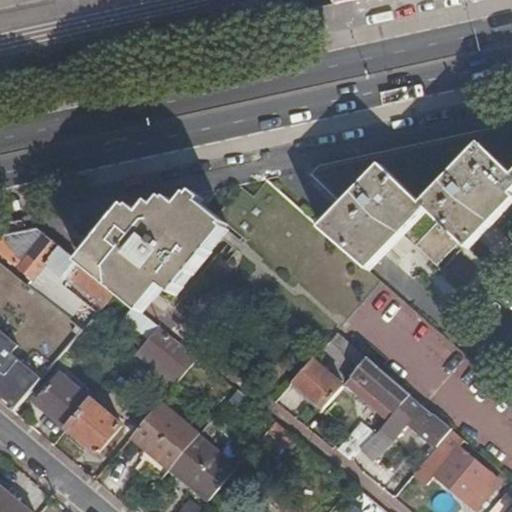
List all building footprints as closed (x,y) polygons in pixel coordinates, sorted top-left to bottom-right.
[(511,127),(494,132),(511,148),(511,127)] [(511,148),(494,132),(437,144),(506,207),(511,201),(511,148)] [(506,207),(437,144),(352,163),(416,221),(427,210),(467,248),(506,207)] [(416,221),(352,163),(321,170),(313,179),(345,209),(323,232),(367,271),(416,221)] [(135,209),(96,257),(151,302),(164,287),(178,298),(213,254),(209,251),(228,227),(192,198),(182,210),(173,202),(163,214),(153,206),(144,217),(135,209)] [(0,224),(0,238),(35,231),(32,218),(0,224)] [(86,269),(39,231),(35,231),(0,238),(0,253),(36,281),(49,265),(67,280),(71,275),(83,284),(81,286),(99,300),(98,302),(100,304),(96,309),(101,313),(117,294),(86,269)] [(151,302),(96,257),(93,261),(86,269),(117,294),(136,310),(127,321),(151,340),(160,329),(141,313),(148,305),(151,302)] [(0,396),(19,412),(85,333),(64,316),(3,266),(0,269),(0,396)] [(64,316),(85,333),(94,322),(73,305),(64,316)] [(139,355),(178,387),(199,361),(160,329),(151,340),(139,355)] [(364,370),(370,362),(338,335),(332,343),(364,370)] [(316,362),(296,384),(327,412),(346,389),(316,362)] [(396,415),(411,397),(370,362),(364,370),(349,388),(390,422),(396,415)] [(40,405),(70,430),(94,402),(64,376),(40,405)] [(238,392),(234,389),(230,394),(234,397),(238,392)] [(235,405),(248,415),(255,405),(238,392),(234,397),(228,405),(232,409),(235,405)] [(438,449),(453,433),(411,397),(396,415),(438,449)] [(94,402),(70,430),(101,457),(125,428),(94,402)] [(228,405),(216,418),(247,443),(261,425),(248,415),(235,405),(232,409),(228,405)] [(133,440),(172,472),(200,438),(161,406),(133,440)] [(269,433),(289,448),(296,438),(277,423),(269,433)] [(369,444),(363,451),(375,462),(396,441),(384,430),(369,444)] [(269,433),(256,448),(275,464),(289,448),(269,433)] [(474,463),(480,456),(453,433),(438,449),(417,474),(429,485),(436,477),(470,506),(493,479),(479,467),(476,471),(456,455),(446,467),(442,463),(456,447),(474,463)] [(343,450),(353,461),(363,451),(369,444),(359,434),(343,450)] [(200,438),(172,472),(209,504),(239,468),(201,437),(200,438)] [(0,511),(31,511),(0,485),(0,511)]
